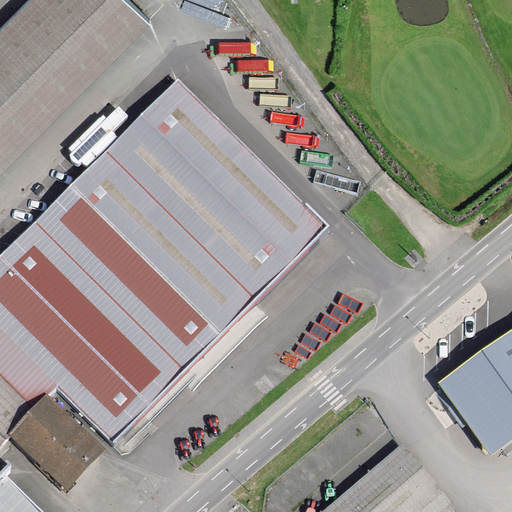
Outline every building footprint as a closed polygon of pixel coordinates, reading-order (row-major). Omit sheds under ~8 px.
[(0,180),(156,23),(132,0),(37,0),(0,38),(0,180)] [(123,454),(337,237),(184,88),(0,274),(0,345),(60,402),(65,397),(123,454)] [(511,329),(436,385),(482,448),(511,425),(511,329)] [(0,423),(21,443),(60,402),(0,345),(0,423)] [(56,461),(82,488),(108,462),(56,411),(26,443),(51,466),(56,461)] [(2,463),(21,443),(0,423),(0,511),(35,511),(9,487),(18,479),(2,463)] [(423,511),(432,504),(390,457),(327,511),(423,511)] [(77,493),(82,488),(56,461),(51,466),(77,493)]
